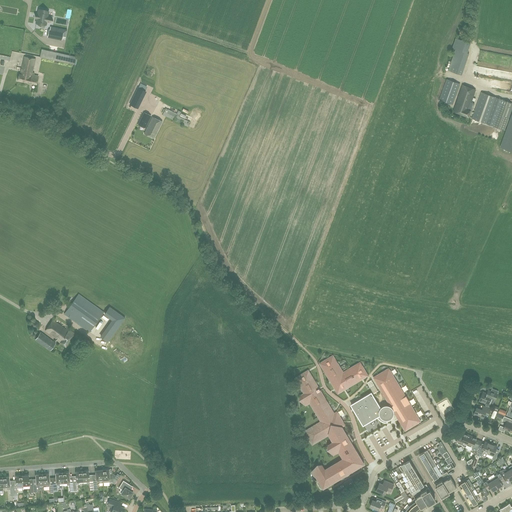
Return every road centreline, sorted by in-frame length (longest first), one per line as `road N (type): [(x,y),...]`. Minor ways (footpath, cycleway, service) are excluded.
road 1 (residential): [(147,490),(110,462),(0,469)]
road 2 (residential): [(376,468),(316,362)]
